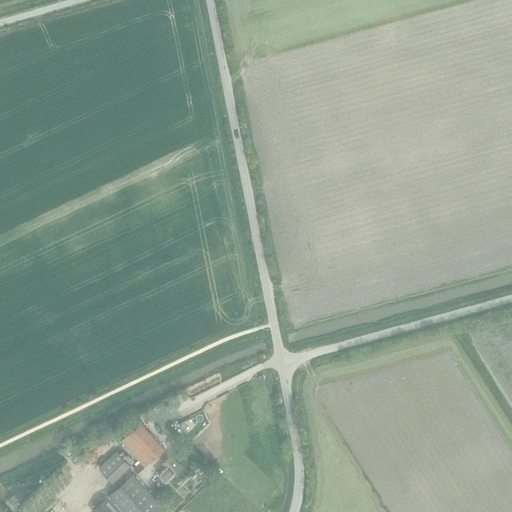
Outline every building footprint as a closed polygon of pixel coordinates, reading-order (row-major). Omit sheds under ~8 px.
[(138,472),(164,448),(140,421),(121,440),(140,461),(133,468),(136,471),(138,472)] [(118,451),(100,468),(112,482),(131,465),(118,451)] [(174,475),(182,467),(170,454),(161,462),(165,466),(158,473),(166,481),(174,475)] [(125,511),(169,511),(132,472),(108,494),(125,511)] [(125,511),(108,494),(92,509),(94,511),(125,511)]
